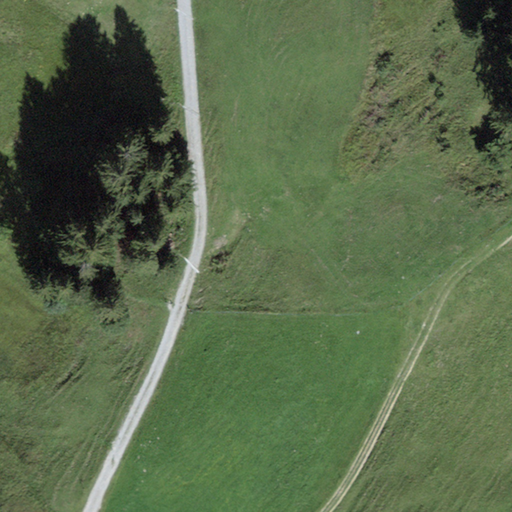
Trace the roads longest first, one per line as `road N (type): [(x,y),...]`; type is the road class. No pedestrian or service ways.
road 1 (track): [(176,0),(200,194),(158,348),(87,511)]
road 2 (track): [(511,231),(433,305),(341,484),(318,511)]
